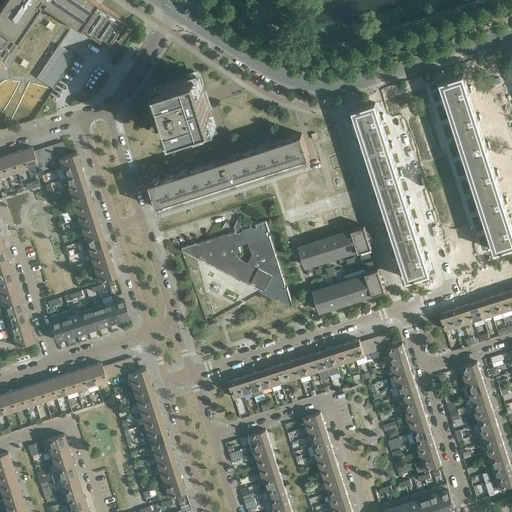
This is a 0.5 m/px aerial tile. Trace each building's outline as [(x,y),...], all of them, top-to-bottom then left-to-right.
[(0,58),(3,59),(40,5),(43,6),(44,4),(78,27),(77,29),(83,33),(84,31),(99,41),(101,38),(111,45),(115,38),(118,40),(128,25),(115,17),(117,14),(96,0),(7,0),(3,7),(1,5),(0,6),(0,58)] [(54,87),(75,53),(58,43),(37,77),(54,87)] [(158,85),(157,85),(161,98),(162,100),(173,135),(174,135),(174,134),(212,122),(213,122),(212,119),(200,84),(197,72),(196,72),(196,73),(158,85)] [(472,99),(469,92),(473,91),(471,85),(468,86),(465,79),(463,76),(464,76),(463,75),(450,79),(449,79),(447,80),(442,82),(451,110),(472,103),(471,99),(472,99)] [(384,127),(382,120),(386,119),(384,113),(380,114),(378,107),(377,107),(376,104),(376,103),(362,107),(359,108),(354,110),(354,111),(355,110),(363,138),(385,131),(383,127),(384,127)] [(481,127),(478,120),(481,119),(482,118),(480,113),(477,114),(474,107),(472,103),(451,110),(460,138),(481,131),(480,127),(481,127)] [(393,155),(391,148),(395,146),(393,141),(392,141),(389,142),(387,135),(386,135),(385,131),(363,138),(368,152),(372,166),(394,159),(392,155),(393,155)] [(490,155),(487,147),(491,146),(489,141),(486,142),(483,135),(482,135),(481,131),(460,138),(469,166),(490,159),(489,155),(490,155)] [(225,182),(309,155),(302,133),(150,182),(157,204),(225,182)] [(67,154),(63,141),(57,143),(61,156),(67,154)] [(61,156),(57,143),(51,145),(55,158),(59,157),(61,156)] [(55,158),(51,145),(45,147),(50,160),(55,158)] [(38,163),(34,150),(32,146),(22,150),(28,167),(38,164),(38,163)] [(50,160),(45,147),(40,148),(44,162),(50,160)] [(44,162),(40,148),(34,150),(38,163),(44,162)] [(28,167),(22,150),(12,153),(17,171),(28,167)] [(80,162),(77,151),(67,154),(61,156),(59,157),(62,168),(80,162)] [(17,171),(12,153),(2,156),(7,174),(17,171)] [(402,183),(400,175),(404,174),(402,169),(401,169),(398,170),(396,163),(395,163),(394,159),(372,166),(381,194),(402,187),(401,183),(402,183)] [(499,182),(496,175),(500,174),(498,169),(494,170),(492,163),(491,163),(490,159),(469,166),(478,194),(499,187),(498,183),(499,182)] [(84,172),(80,162),(62,168),(66,178),(84,172)] [(87,183),(84,172),(66,178),(69,188),(87,183)] [(90,193),(87,183),(69,188),(72,198),(90,193)] [(411,210),(409,203),(411,202),(412,202),(411,197),(407,198),(405,191),(404,191),(402,187),(381,194),(390,222),(411,215),(410,211),(411,210)] [(507,210),(505,203),(508,202),(509,202),(507,196),(503,198),(501,191),(500,191),(499,187),(478,194),(487,221),(508,215),(507,210)] [(93,203),(90,193),(72,198),(75,209),(93,203)] [(97,213),(93,203),(75,209),(79,219),(97,213)] [(100,223),(97,213),(79,219),(82,229),(100,223)] [(420,238),(418,231),(420,230),(421,230),(420,224),(416,226),(414,219),(413,219),(411,215),(390,222),(399,249),(420,243),(419,239),(420,238)] [(511,224),(510,218),(509,219),(508,215),(487,221),(496,249),(495,249),(496,250),(501,248),(504,248),(503,247),(511,244),(511,224)] [(293,304),(288,287),(286,287),(285,284),(270,235),(268,236),(267,231),(270,230),(266,220),(256,223),(257,226),(252,228),(252,226),(242,229),(243,231),(237,233),(236,231),(197,243),(196,242),(182,247),(182,249),(198,258),(199,257),(203,259),(251,284),(252,281),(265,288),(264,290),(279,298),(278,299),(291,306),(291,305),(293,304)] [(103,233),(100,223),(82,229),(85,239),(103,233)] [(365,225),(352,229),(355,240),(368,236),(365,225)] [(355,240),(352,229),(342,232),(348,252),(358,249),(355,240)] [(348,252),(342,232),(331,236),(338,256),(348,252)] [(106,244),(103,233),(85,239),(89,249),(106,244)] [(338,256),(331,236),(321,239),(328,259),(338,256)] [(372,247),(368,236),(355,240),(358,249),(359,251),(372,247)] [(328,259),(321,239),(311,242),(317,262),(328,259)] [(317,262),(311,242),(300,246),(306,266),(317,262)] [(429,266),(427,259),(429,258),(430,258),(428,252),(427,253),(425,254),(423,246),(422,247),(420,243),(399,249),(408,277),(408,278),(413,276),(413,277),(416,276),(416,275),(430,271),(429,270),(428,266),(429,266)] [(110,254),(106,244),(89,249),(92,260),(110,254)] [(0,261),(8,259),(5,249),(0,250),(0,261)] [(113,264),(110,254),(92,260),(95,270),(113,264)] [(0,272),(12,269),(8,259),(0,261),(0,272)] [(116,275),(113,264),(95,270),(98,280),(116,275)] [(382,279),(379,268),(366,272),(366,274),(369,283),(382,279)] [(0,284),(15,279),(12,269),(0,272),(0,284)] [(373,294),(369,283),(366,274),(356,277),(363,297),(373,294)] [(363,297),(356,277),(346,280),(352,300),(363,297)] [(18,289),(15,279),(0,284),(0,294),(0,295),(18,289)] [(386,289),(382,279),(369,283),(373,294),(386,289)] [(352,300),(346,280),(336,284),(342,304),(352,300)] [(342,304),(336,284),(325,287),(332,307),(342,304)] [(332,307),(325,287),(314,290),(321,310),(332,307)] [(22,300),(18,289),(0,295),(4,305),(22,300)] [(511,308),(506,291),(496,294),(502,311),(511,308)] [(124,297),(122,293),(112,296),(114,301),(120,320),(130,316),(124,297)] [(502,311),(496,294),(487,297),(492,314),(502,311)] [(492,314),(487,297),(478,300),(483,317),(492,314)] [(25,310),(22,300),(4,305),(7,316),(25,310)] [(483,317),(478,300),(468,303),(474,320),(483,317)] [(114,301),(103,304),(109,323),(120,320),(114,301)] [(474,320),(468,303),(459,306),(464,323),(474,320)] [(109,323),(103,304),(92,307),(99,327),(109,323)] [(464,323),(459,306),(450,309),(455,326),(464,323)] [(99,327),(92,307),(82,311),(88,330),(99,327)] [(455,326),(450,309),(440,312),(446,329),(455,326)] [(28,320),(25,310),(7,316),(10,326),(28,320)] [(71,314),(70,310),(58,313),(66,337),(77,333),(71,314)] [(88,330),(82,311),(71,314),(77,333),(88,330)] [(66,337),(58,313),(49,316),(56,340),(66,337)] [(31,330),(28,320),(10,326),(13,336),(31,330)] [(220,332),(217,322),(206,325),(209,335),(220,332)] [(35,341),(31,330),(13,336),(17,346),(35,341)] [(394,345),(390,332),(384,334),(388,347),(394,345)] [(388,347),(384,334),(378,335),(382,349),(386,347),(388,347)] [(382,349),(378,335),(372,337),(377,350),(382,349)] [(377,350),(372,337),(367,339),(371,352),(377,350)] [(365,354),(361,341),(360,338),(350,341),(356,358),(365,355),(365,354)] [(371,352),(367,339),(361,341),(365,354),(371,352)] [(356,358),(350,341),(341,344),(346,361),(356,358)] [(406,352),(403,342),(394,345),(388,347),(386,347),(389,357),(406,352)] [(346,361),(341,344),(332,347),(337,364),(346,361)] [(332,347),(322,350),(328,367),(330,375),(340,372),(337,364),(332,347)] [(328,367),(322,350),(313,353),(319,370),(328,367)] [(409,361),(406,352),(389,357),(392,366),(409,361)] [(319,370),(313,353),(304,356),(309,373),(319,370)] [(136,370),(132,356),(126,358),(130,372),(136,370)] [(309,373),(304,356),(294,359),(300,376),(309,373)] [(130,372),(126,358),(120,360),(124,373),(128,372),(130,372)] [(300,376),(294,359),(285,362),(290,379),(300,376)] [(124,373),(120,360),(114,362),(119,375),(124,373)] [(412,370),(409,361),(392,366),(395,376),(412,370)] [(481,370),(478,361),(461,366),(464,376),(481,370)] [(107,379),(103,366),(101,362),(91,365),(97,383),(107,379)] [(119,375),(114,362),(109,364),(113,377),(119,375)] [(290,379),(285,362),(276,365),(281,382),(290,379)] [(113,377),(109,364),(103,366),(107,379),(113,377)] [(97,383),(91,365),(81,368),(86,386),(97,383)] [(281,382),(276,365),(266,368),(272,385),(281,382)] [(146,367),(136,370),(130,372),(128,372),(132,383),(149,378),(146,367)] [(86,386),(81,368),(71,372),(76,389),(86,386)] [(272,385),(266,368),(257,371),(263,388),(272,385)] [(415,380),(412,370),(395,376),(398,385),(415,380)] [(484,380),(481,370),(464,376),(467,385),(484,380)] [(263,388),(257,371),(248,374),(253,391),(263,388)] [(76,389),(71,372),(60,375),(66,393),(76,389)] [(253,391),(248,374),(239,377),(244,394),(253,391)] [(66,393),(60,375),(50,378),(56,396),(66,393)] [(244,394),(239,377),(229,380),(234,397),(244,394)] [(56,396),(50,378),(40,381),(46,399),(56,396)] [(153,388),(149,378),(132,383),(135,393),(153,388)] [(418,389),(415,380),(398,385),(401,394),(418,389)] [(487,389),(484,380),(467,385),(470,394),(487,389)] [(46,399),(40,381),(30,385),(36,402),(46,399)] [(36,402),(30,385),(20,388),(25,406),(36,402)] [(25,406),(20,388),(9,391),(15,409),(25,406)] [(156,398),(153,388),(135,393),(138,404),(156,398)] [(421,398),(418,389),(401,394),(404,404),(421,398)] [(490,398),(487,389),(470,394),(473,404),(490,398)] [(454,390),(448,391),(453,420),(459,419),(454,390)] [(15,409),(9,391),(0,394),(0,396),(5,412),(15,409)] [(159,408),(156,398),(138,404),(141,414),(159,408)] [(424,408),(421,398),(404,404),(407,413),(424,408)] [(493,408),(490,398),(473,404),(476,413),(493,408)] [(163,418),(159,408),(141,414),(145,424),(163,418)] [(427,417),(424,408),(407,413),(410,423),(427,417)] [(496,417),(493,408),(476,413),(479,422),(496,417)] [(324,421),(321,411),(304,416),(307,426),(324,421)] [(430,427),(427,417),(410,423),(413,432),(430,427)] [(499,426),(496,417),(479,422),(482,432),(499,426)] [(166,428),(163,418),(145,424),(148,434),(166,428)] [(327,430),(324,421),(307,426),(310,435),(327,430)] [(383,424),(385,431),(397,427),(395,421),(383,424)] [(502,435),(499,426),(482,432),(485,441),(502,435)] [(433,436),(430,427),(413,432),(416,441),(433,436)] [(169,439),(166,428),(148,434),(151,444),(169,439)] [(269,438),(266,429),(250,434),(253,444),(269,438)] [(330,439),(327,430),(310,435),(313,445),(330,439)] [(68,444),(64,433),(46,439),(50,450),(68,444)] [(505,445),(502,435),(485,441),(488,450),(505,445)] [(388,440),(391,449),(405,445),(402,436),(388,440)] [(436,445),(433,436),(416,441),(419,450),(436,445)] [(272,448),(269,438),(253,444),(256,453),(272,448)] [(172,449),(169,439),(151,444),(154,455),(172,449)] [(333,448),(330,439),(313,445),(316,454),(333,448)] [(71,454),(68,444),(50,450),(53,460),(71,454)] [(439,454),(436,445),(419,450),(422,460),(439,454)] [(508,454),(505,445),(488,450),(491,459),(508,454)] [(275,457),(272,448),(256,453),(259,462),(275,457)] [(336,458),(333,448),(316,454),(319,463),(336,458)] [(176,459),(172,449),(154,455),(158,465),(176,459)] [(0,465),(12,462),(8,451),(0,453),(0,465)] [(74,464),(71,454),(53,460),(56,470),(74,464)] [(442,464),(439,454),(422,460),(425,469),(442,464)] [(511,463),(508,454),(491,459),(494,469),(511,463)] [(278,466),(275,457),(259,462),(262,472),(278,466)] [(339,467),(336,458),(319,463),(322,473),(339,467)] [(179,469),(176,459),(158,465),(161,475),(179,469)] [(415,462),(418,472),(425,469),(422,460),(415,462)] [(0,476),(15,472),(12,462),(0,465),(0,476)] [(511,473),(511,467),(511,463),(494,469),(497,478),(511,473)] [(78,474),(74,464),(56,470),(60,480),(78,474)] [(281,475),(278,466),(262,472),(265,481),(281,475)] [(342,477),(339,467),(322,473),(325,482),(342,477)] [(182,479),(179,469),(161,475),(164,485),(182,479)] [(18,482),(15,472),(0,476),(0,486),(0,488),(18,482)] [(511,484),(511,473),(497,478),(500,488),(511,484)] [(81,484),(78,474),(60,480),(63,490),(81,484)] [(284,485),(281,475),(265,481),(268,490),(284,485)] [(345,486),(342,477),(325,482),(328,491),(345,486)] [(186,490),(182,479),(164,485),(168,496),(186,490)] [(22,492),(18,482),(0,488),(4,498),(22,492)] [(455,506),(448,483),(438,486),(446,510),(455,506)] [(84,495),(81,484),(63,490),(66,500),(84,495)] [(287,495),(284,485),(268,490),(271,500),(287,495)] [(348,495),(345,486),(328,491),(331,501),(348,495)] [(438,511),(446,510),(438,486),(429,489),(435,511),(438,511)] [(248,506),(258,504),(254,489),(244,492),(248,506)] [(435,511),(429,489),(419,492),(425,511),(435,511)] [(25,502),(22,492),(4,498),(7,508),(25,502)] [(425,511),(419,492),(409,495),(414,511),(425,511)] [(87,505),(84,495),(66,500),(69,511),(87,505)] [(290,504),(287,495),(271,500),(274,509),(290,504)] [(351,505),(348,495),(331,501),(334,510),(351,505)] [(414,511),(409,495),(399,498),(403,511),(414,511)] [(403,511),(399,498),(390,501),(393,511),(403,511)] [(393,511),(390,501),(380,504),(382,511),(393,511)] [(27,511),(25,502),(7,508),(8,511),(27,511)]
